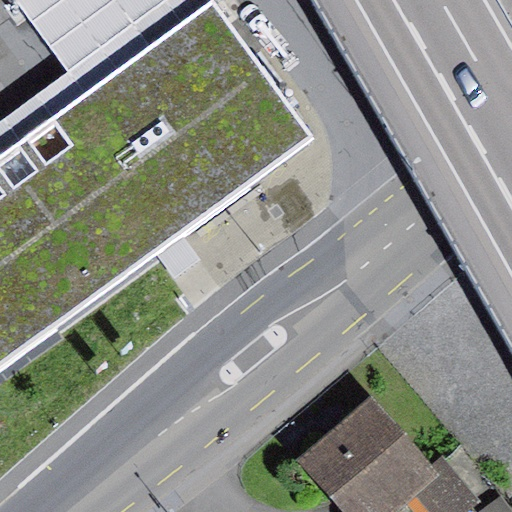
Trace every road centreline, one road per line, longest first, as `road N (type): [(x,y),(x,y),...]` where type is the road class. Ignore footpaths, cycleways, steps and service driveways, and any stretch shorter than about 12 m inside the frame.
road 1 (primary): [(511,135),(62,511)]
road 2 (motorway): [(447,11),(483,187),(511,240)]
road 3 (motorway): [(447,11),(511,127)]
